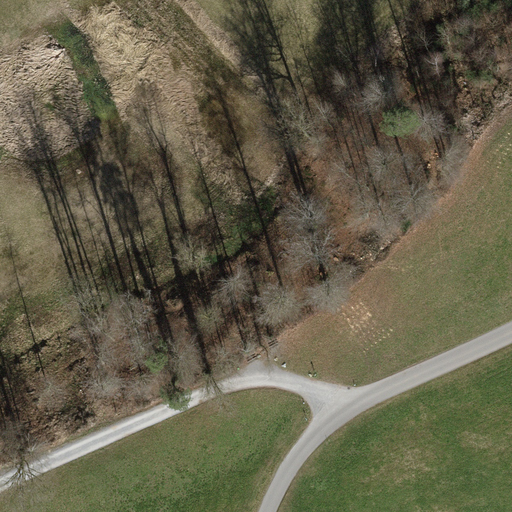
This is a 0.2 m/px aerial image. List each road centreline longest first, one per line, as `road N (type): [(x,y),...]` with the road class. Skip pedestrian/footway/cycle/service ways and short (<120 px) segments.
road 1 (track): [(0,484),(243,380),(298,384),(342,411)]
road 2 (unclassified): [(266,511),(293,459),(328,420),(511,331)]
